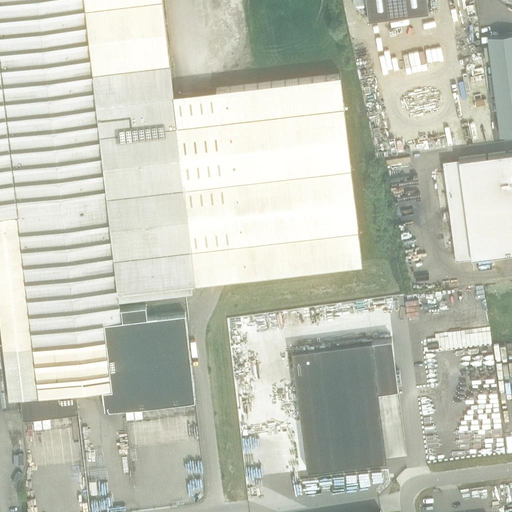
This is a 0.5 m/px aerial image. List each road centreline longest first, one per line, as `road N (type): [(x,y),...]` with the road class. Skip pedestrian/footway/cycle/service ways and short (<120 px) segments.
road 1 (unclassified): [(190,511),(204,510),(215,488),(199,326),(223,279)]
road 2 (unclassified): [(511,468),(425,479),(411,486),(408,511)]
